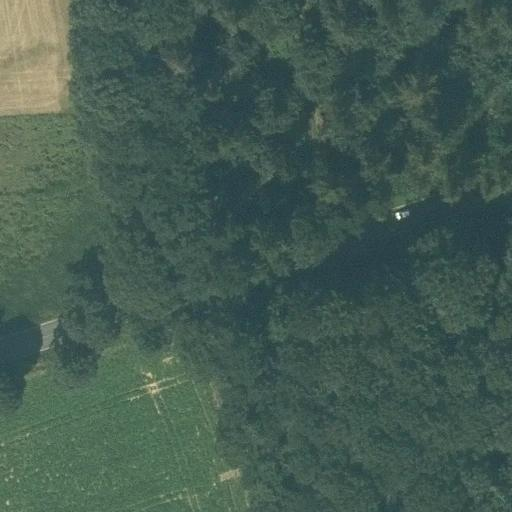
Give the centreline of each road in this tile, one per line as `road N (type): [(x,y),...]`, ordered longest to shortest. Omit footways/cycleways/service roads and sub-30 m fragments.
road 1 (secondary): [(511,185),(0,348)]
road 2 (track): [(402,218),(446,341),(477,511)]
road 3 (track): [(332,238),(305,291),(389,511)]
road 4 (unknown): [(301,0),(332,238)]
